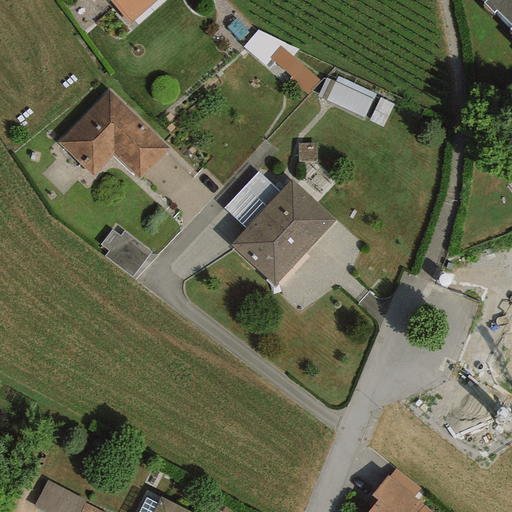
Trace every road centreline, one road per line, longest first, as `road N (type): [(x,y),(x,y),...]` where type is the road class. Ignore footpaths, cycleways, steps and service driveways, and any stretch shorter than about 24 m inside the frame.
road 1 (residential): [(316,511),(398,350)]
road 2 (track): [(398,350),(511,436)]
